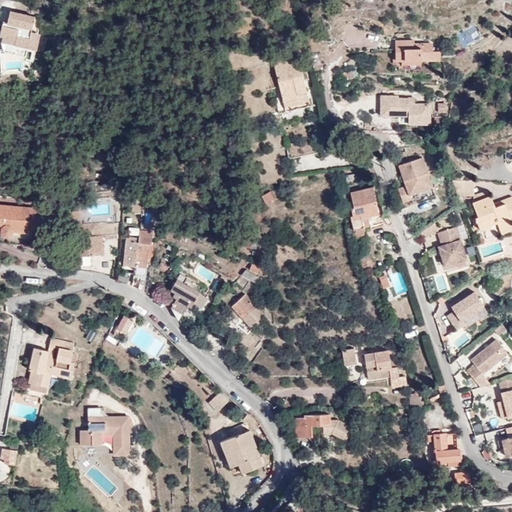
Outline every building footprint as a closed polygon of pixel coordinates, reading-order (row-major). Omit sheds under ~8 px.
[(10,12),(8,19),(16,21),(15,25),(7,24),(3,23),(0,37),(2,38),(1,44),(4,52),(26,57),(28,48),(36,50),(40,35),(32,33),(35,18),(10,12)] [(396,60),(402,60),(421,60),(439,59),(439,50),(432,51),(432,44),(414,44),(414,40),(396,41),(396,60)] [(274,64),(283,101),(308,95),(304,80),(301,70),(298,57),(274,64)] [(414,116),(414,122),(429,122),(429,103),(408,102),(408,97),(398,97),(398,95),(380,94),(380,114),(408,114),(408,116),(414,116)] [(308,95),(283,101),(284,106),(309,100),(308,95)] [(436,103),(436,114),(447,114),(447,103),(436,103)] [(411,197),(413,201),(435,193),(422,155),(399,163),(406,184),(398,187),(402,200),(411,197)] [(474,177),(452,179),(457,194),(474,194),(474,177)] [(350,217),(359,240),(368,238),(365,226),(382,222),(380,212),(379,213),(373,187),(351,192),(354,205),(351,206),(353,216),(350,216),(350,217)] [(260,196),(265,205),(274,199),(270,191),(260,196)] [(487,191),(474,194),(474,202),(473,203),(478,216),(476,217),(480,229),(489,225),(487,222),(497,219),(498,222),(501,230),(511,225),(511,219),(511,218),(511,217),(511,196),(503,200),(505,203),(496,207),(494,203),(491,195),(489,196),(487,191)] [(27,228),(29,208),(0,205),(0,229),(1,229),(1,233),(4,235),(12,235),(12,230),(26,231),(26,234),(32,235),(32,229),(27,228)] [(39,209),(29,208),(27,228),(32,229),(37,229),(39,209)] [(356,240),(359,240),(350,217),(356,240)] [(511,225),(501,230),(502,233),(511,229),(511,225)] [(438,246),(444,264),(465,257),(455,226),(438,232),(442,245),(438,246)] [(91,246),(90,236),(81,237),(80,235),(72,236),(73,245),(75,245),(76,256),(91,255),(91,246)] [(124,265),(135,266),(139,235),(132,235),(131,242),(127,242),(124,265)] [(139,235),(135,266),(146,267),(147,254),(148,244),(151,245),(152,237),(139,235)] [(99,236),(90,236),(91,246),(99,246),(99,236)] [(250,269),(258,272),(260,267),(252,264),(250,269)] [(245,270),(242,274),(256,282),(258,279),(260,280),(261,278),(245,270)] [(178,298),(173,307),(179,320),(188,303),(190,299),(194,302),(203,306),(208,297),(184,283),(187,278),(180,274),(172,290),(176,292),(174,296),(178,298)] [(442,276),(437,277),(439,290),(445,289),(442,276)] [(390,285),(386,277),(381,279),(384,288),(390,285)] [(151,282),(149,294),(156,297),(159,284),(151,282)] [(448,316),(457,329),(464,325),(462,321),(484,306),(475,293),(452,307),(455,311),(448,316)] [(244,317),(256,306),(245,294),(233,305),(244,317)] [(265,317),(256,306),(244,317),(253,328),(265,317)] [(118,327),(120,329),(126,332),(133,320),(125,315),(118,327)] [(499,336),(507,330),(502,324),(494,330),(499,336)] [(91,328),(83,340),(91,345),(99,333),(91,328)] [(110,336),(107,339),(115,344),(117,341),(110,336)] [(47,356),(48,350),(34,347),(29,369),(32,370),(29,383),(40,385),(43,371),(50,373),(70,378),(74,363),(70,362),(74,343),(51,337),(49,346),(54,347),(59,348),(56,358),(52,357),(47,356)] [(468,371),(480,387),(490,384),(483,375),(508,355),(497,340),(472,361),(475,365),(468,371)] [(344,361),(356,360),(354,348),(342,350),(344,361)] [(371,370),(367,371),(368,378),(390,375),(391,378),(399,377),(397,366),(391,367),(388,351),(364,354),(366,366),(370,365),(371,370)] [(452,353),(448,356),(450,363),(456,358),(452,353)] [(470,356),(459,359),(461,367),(472,364),(470,356)] [(43,371),(40,385),(47,386),(50,373),(43,371)] [(511,416),(511,378),(498,382),(503,401),(507,418),(511,416)] [(218,393),(206,405),(215,414),(227,401),(218,393)] [(411,407),(424,406),(423,400),(421,400),(420,395),(411,396),(411,407)] [(501,419),(507,418),(503,401),(497,403),(501,419)] [(129,455),(129,417),(106,417),(101,413),(101,408),(88,408),(89,430),(82,430),(82,445),(101,445),(102,435),(115,435),(115,455),(129,455)] [(255,417),(251,415),(249,414),(246,419),(256,428),(261,426),(255,417)] [(345,441),(350,432),(350,428),(338,421),(329,421),(329,414),(307,415),(307,417),(296,417),(296,436),(310,436),(311,425),(323,424),(324,432),(330,432),(345,441)] [(511,426),(506,429),(508,439),(502,441),(503,446),(506,458),(511,456),(511,426)] [(235,450),(240,463),(244,473),(263,465),(250,430),(222,440),(227,453),(235,450)] [(428,436),(429,441),(435,441),(437,462),(440,462),(440,465),(448,464),(448,467),(459,466),(459,460),(461,460),(460,449),(447,450),(446,433),(440,433),(440,430),(434,431),(434,435),(428,436)] [(232,466),(240,463),(235,450),(227,453),(232,466)] [(322,471),(322,473),(324,478),(330,476),(329,469),(322,471)] [(456,485),(471,483),(470,472),(455,474),(456,485)] [(86,498),(95,508),(100,503),(91,494),(86,498)] [(288,504),(295,511),(296,511),(304,505),(296,497),(288,504)] [(305,511),(307,511),(315,504),(312,500),(303,509),(305,511)]
